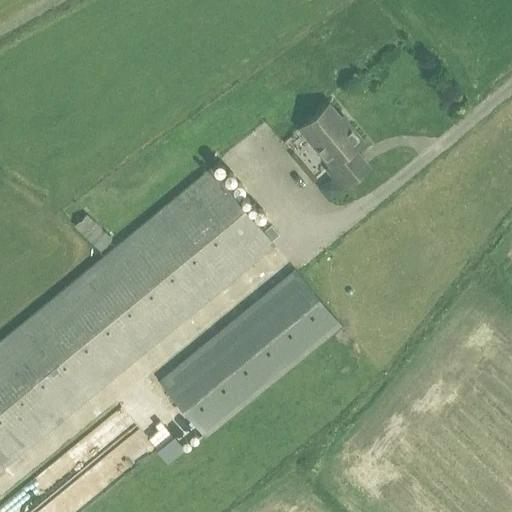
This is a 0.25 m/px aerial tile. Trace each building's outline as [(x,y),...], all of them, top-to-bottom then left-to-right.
[(328,104),(300,127),(331,165),(327,168),(343,188),(368,167),(353,148),(362,140),(348,123),(346,125),(328,104)] [(0,472),(276,245),(272,240),(264,231),(211,166),(0,339),(0,472)] [(86,213),(74,226),(100,251),(113,239),(86,213)] [(264,231),(272,240),(279,234),(271,225),(264,231)] [(340,323),(295,268),(160,379),(205,434),(340,323)] [(116,402),(28,469),(44,491),(16,511),(66,511),(127,466),(108,441),(132,423),(116,402)]
